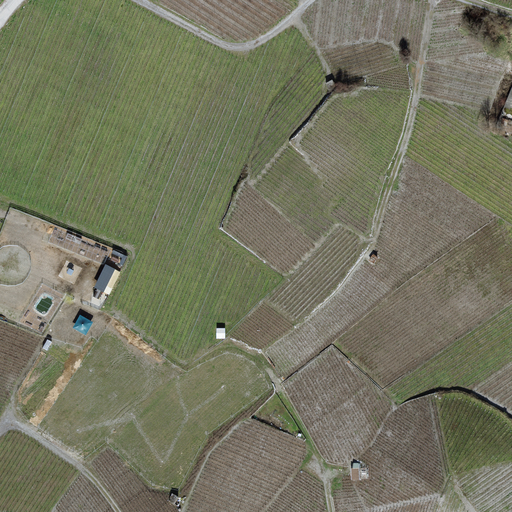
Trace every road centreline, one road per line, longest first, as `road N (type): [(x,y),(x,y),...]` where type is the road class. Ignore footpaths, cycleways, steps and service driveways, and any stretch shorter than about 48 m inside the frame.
road 1 (track): [(117,312),(176,362),(228,343),(261,360),(322,467),(330,511)]
road 2 (track): [(431,0),(414,105),(374,237)]
road 3 (track): [(132,0),(239,49),(260,44),(310,0)]
road 4 (track): [(335,351),(397,404),(473,392),(511,415)]
road 5 (track): [(0,427),(21,425),(81,466),(118,511)]
